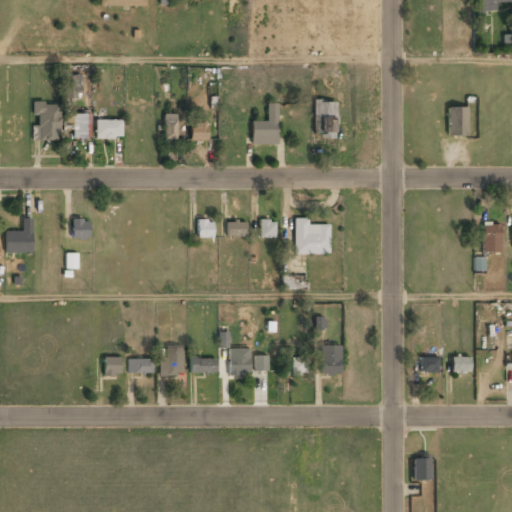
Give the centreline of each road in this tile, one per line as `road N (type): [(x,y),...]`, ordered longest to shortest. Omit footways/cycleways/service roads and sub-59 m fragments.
road 1 (residential): [(511,417),(0,419)]
road 2 (residential): [(511,179),(0,180)]
road 3 (residential): [(392,511),(391,0)]
